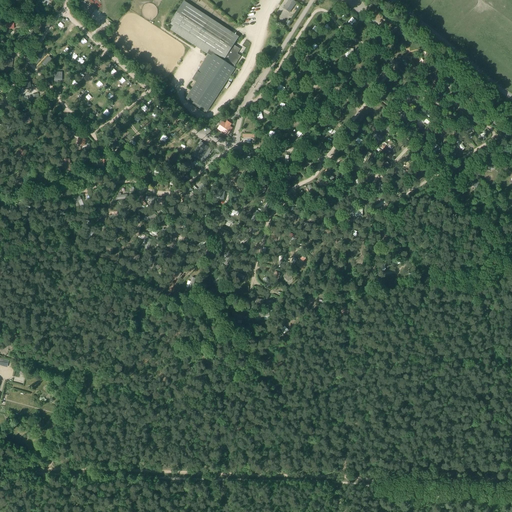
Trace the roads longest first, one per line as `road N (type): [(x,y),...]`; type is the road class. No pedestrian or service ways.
road 1 (unknown): [(511,485),(0,469)]
road 2 (track): [(170,296),(221,217),(231,145),(189,126),(65,11)]
road 3 (track): [(511,433),(257,427),(199,434),(193,402)]
road 4 (track): [(231,145),(326,155),(381,175),(449,102),(491,129),(511,157)]
road 5 (track): [(511,275),(481,290),(409,285),(377,292),(309,325),(265,358)]
road 6 (track): [(449,102),(393,63),(357,113),(299,53),(328,11)]
road 7 (track): [(226,150),(175,192),(152,192),(125,173),(43,201),(0,202)]
road 8 (track): [(291,190),(315,209),(362,220),(489,140),(511,135)]
road 9 (track): [(48,474),(84,387),(132,339),(149,308),(170,296)]
road 10 (track): [(193,402),(82,382),(0,353)]
road 11 (track): [(170,296),(111,259),(0,217)]
road 12 (track): [(250,325),(266,226),(323,159)]
road 13 (track): [(125,173),(0,39)]
road 14 (residential): [(231,145),(245,97),(311,0)]
road 15 (unclassified): [(511,97),(392,0)]
road 16 (track): [(489,357),(349,353)]
road 17 (track): [(488,289),(489,428)]
road 18 (track): [(67,0),(0,100)]
